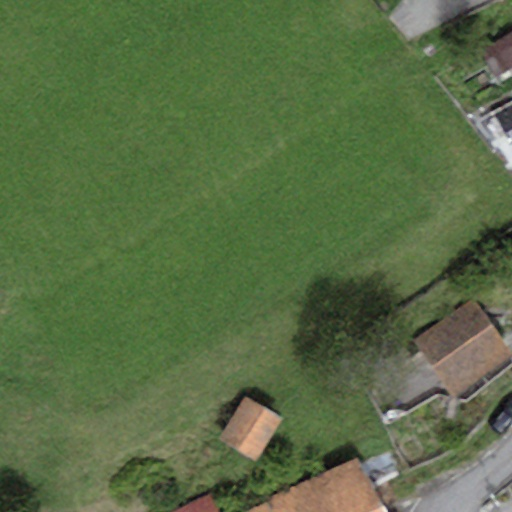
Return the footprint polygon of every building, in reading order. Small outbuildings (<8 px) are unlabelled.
[(511,68),(511,36),(483,53),(497,77),(511,68)] [(511,144),(511,103),(494,114),(511,144)] [(511,363),(472,301),(412,339),(452,401),(511,363)] [(282,418),(244,396),(219,439),(257,461),(282,418)] [(381,511),(356,458),(238,511),(218,511),(210,495),(172,511),(381,511)]
